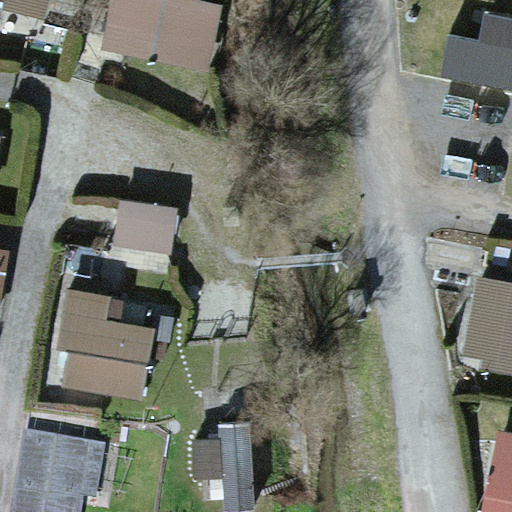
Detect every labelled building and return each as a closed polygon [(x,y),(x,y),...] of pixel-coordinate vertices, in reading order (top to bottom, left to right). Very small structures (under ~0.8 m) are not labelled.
[(8,0),(1,0),(0,5),(0,21),(40,34),(47,12),(8,0)] [(112,0),(104,43),(215,64),(227,0),(112,0)] [(481,27),(453,22),(444,70),(511,82),(511,5),(486,0),(481,27)] [(124,192),(119,235),(175,241),(180,198),(124,192)] [(0,314),(5,315),(9,237),(0,236),(0,314)] [(465,355),(511,361),(511,270),(478,265),(465,355)] [(160,318),(112,310),(116,285),(76,279),(59,377),(148,391),(160,318)] [(511,511),(511,417),(504,416),(482,511),(511,511)] [(201,469),(228,467),(230,501),(258,499),(253,419),(199,422),(201,469)] [(22,427),(13,511),(93,511),(102,436),(22,427)]
